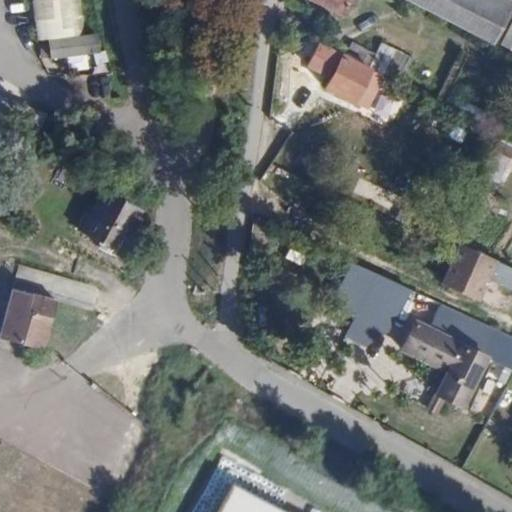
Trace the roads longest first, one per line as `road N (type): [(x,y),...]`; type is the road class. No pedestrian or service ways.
road 1 (unclassified): [(227,360),(178,315),(165,182),(133,95),(116,0)]
road 2 (unclassified): [(227,360),(234,222),(266,0)]
road 3 (unclassified): [(484,511),(227,360)]
road 4 (unknown): [(238,195),(425,297)]
road 5 (unknown): [(165,182),(0,53)]
